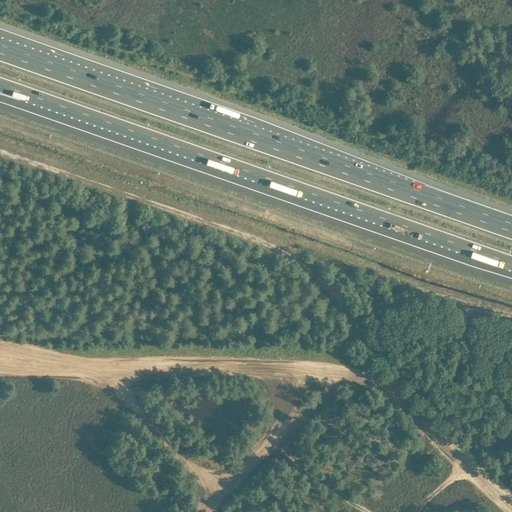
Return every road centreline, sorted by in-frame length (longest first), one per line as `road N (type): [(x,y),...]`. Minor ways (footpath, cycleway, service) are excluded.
road 1 (track): [(511,464),(362,331),(291,252),(0,152)]
road 2 (motorway): [(511,227),(0,48)]
road 3 (motorway): [(0,84),(511,263)]
road 4 (track): [(288,357),(0,356)]
road 5 (track): [(511,505),(390,386),(335,360),(288,357)]
road 6 (track): [(201,511),(283,418),(288,357)]
road 7 (track): [(283,418),(293,454),(370,511)]
